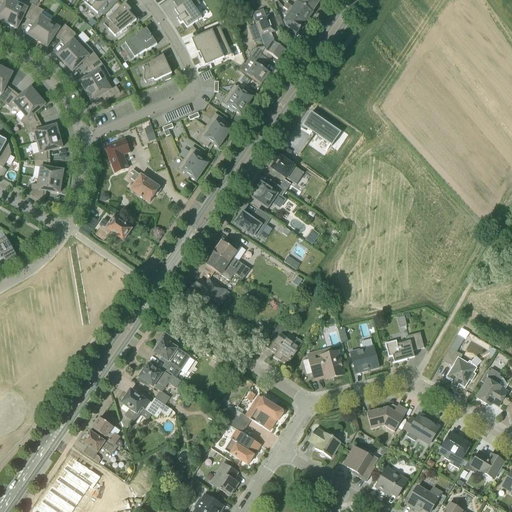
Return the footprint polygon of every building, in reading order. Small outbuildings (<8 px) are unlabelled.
[(0,0),(0,2),(4,5),(0,12),(0,21),(7,25),(17,4),(9,0),(0,0)] [(7,25),(17,30),(24,15),(30,18),(29,21),(37,8),(30,4),(29,5),(19,0),(17,4),(7,25)] [(87,0),(85,3),(98,15),(111,0),(87,0)] [(202,19),(194,8),(200,4),(196,0),(176,0),(173,2),(177,9),(175,11),(178,16),(179,18),(177,19),(178,22),(179,22),(180,25),(183,23),(187,29),(202,19)] [(299,0),(298,2),(313,12),(314,13),(317,8),(316,8),(320,3),(315,0),(299,0)] [(310,16),(313,12),(298,2),(297,2),(296,3),(293,8),(286,3),(283,7),(287,10),(286,11),(289,13),(301,21),(300,22),(304,24),(307,21),(309,20),(310,18),(310,16)] [(115,37),(136,21),(138,19),(131,11),(131,10),(125,4),(103,25),(115,37)] [(37,22),(28,36),(37,42),(50,23),(41,17),(44,12),(37,8),(29,21),(31,19),(37,22)] [(261,38),(264,48),(267,54),(271,57),(279,62),(286,52),(273,43),(274,42),(271,34),(275,32),(272,24),(269,16),(266,17),(263,10),(252,14),(254,21),(256,25),(260,38),(261,38)] [(289,13),(286,11),(282,16),(285,18),(283,22),(285,28),(289,31),(296,36),(298,36),(300,33),(300,31),(304,24),(300,22),(301,21),(289,13)] [(280,14),(274,17),(278,30),(285,27),(280,14)] [(92,27),(96,23),(92,19),(88,24),(92,27)] [(227,19),(221,21),(225,30),(231,28),(227,19)] [(47,48),(56,34),(62,39),(60,42),(70,30),(65,26),(61,30),(50,23),(37,42),(47,48)] [(260,38),(258,32),(256,25),(248,28),(254,44),(261,41),(260,38)] [(136,37),(127,43),(136,58),(146,51),(146,52),(157,45),(152,38),(151,39),(150,37),(151,36),(146,29),(136,36),(136,37)] [(68,45),(56,56),(64,64),(84,45),(75,35),(75,34),(70,30),(60,42),(62,40),(68,45)] [(211,32),(190,41),(196,54),(198,53),(204,67),(223,59),(211,32)] [(84,61),(89,67),(86,69),(87,70),(99,60),(92,51),(85,44),(84,45),(64,64),(72,73),(84,61)] [(262,69),(271,57),(267,54),(264,48),(253,49),(248,57),(249,58),(244,66),(242,65),(239,71),(261,86),(269,74),(262,69)] [(141,66),(150,84),(171,74),(163,56),(141,66)] [(94,74),(80,83),(85,92),(105,81),(98,69),(103,66),(99,60),(87,70),(89,68),(94,74)] [(232,61),(230,64),(239,70),(241,67),(232,61)] [(0,101),(4,104),(13,92),(13,91),(11,94),(5,89),(12,74),(2,69),(0,73),(0,93),(2,94),(0,97),(0,101)] [(115,88),(109,78),(105,81),(85,92),(91,102),(106,94),(109,99),(106,101),(120,93),(116,87),(115,88)] [(253,98),(234,86),(228,94),(247,107),(253,98)] [(12,94),(14,92),(13,92),(4,104),(8,107),(11,110),(16,107),(20,112),(38,97),(30,88),(18,99),(12,94)] [(247,107),(228,94),(222,103),(241,116),(247,107)] [(25,129),(39,122),(36,123),(33,117),(33,116),(45,106),(38,97),(20,112),(25,117),(21,122),(22,124),(25,129)] [(311,113),(302,126),(332,147),(336,141),(333,139),(338,132),(311,113)] [(230,132),(222,126),(225,122),(214,114),(205,128),(224,140),(230,132)] [(40,130),(37,124),(40,122),(39,122),(25,129),(28,135),(34,133),(37,143),(59,137),(56,126),(40,131),(40,130)] [(155,140),(154,136),(151,127),(144,129),(149,142),(155,140)] [(224,140),(205,128),(197,141),(207,148),(210,144),(219,149),(224,140)] [(0,137),(0,167),(3,169),(11,155),(2,150),(7,142),(0,137)] [(34,161),(50,161),(50,160),(47,160),(47,154),(46,153),(62,148),(59,137),(37,143),(40,154),(34,155),(34,161)] [(122,156),(130,153),(125,141),(105,148),(115,174),(127,170),(122,156)] [(208,165),(200,159),(203,155),(192,147),(183,161),(202,174),(208,165)] [(279,157),(271,169),(300,188),(308,176),(279,157)] [(47,168),(47,161),(50,161),(34,161),(34,167),(41,168),(39,179),(61,183),(63,172),(47,169),(47,168)] [(202,174),(183,161),(177,170),(196,182),(202,174)] [(131,174),(134,176),(132,179),(136,182),(130,190),(150,204),(156,195),(158,197),(163,190),(136,173),(133,171),(131,174)] [(59,194),(61,183),(39,179),(38,185),(32,185),(31,189),(30,196),(41,203),(42,202),(43,191),(59,194)] [(272,204),(280,209),(285,201),(282,198),(286,192),(270,181),(266,187),(261,184),(257,190),(251,198),(268,209),(272,204)] [(109,195),(106,194),(103,195),(102,198),(103,201),(106,203),(109,201),(110,198),(109,195)] [(254,236),(268,215),(259,209),(253,219),(243,213),(236,223),(254,236)] [(98,222),(89,215),(82,225),(91,232),(98,222)] [(131,230),(113,218),(109,224),(103,220),(99,226),(123,242),(131,230)] [(286,229),(283,234),(288,237),(291,232),(286,229)] [(312,245),(315,242),(308,237),(305,241),(312,245)] [(0,256),(0,257),(3,256),(6,262),(16,256),(6,238),(0,241),(0,256)] [(228,238),(224,244),(222,242),(213,254),(231,266),(234,275),(243,280),(249,271),(233,259),(237,253),(236,252),(240,246),(228,238)] [(205,265),(221,277),(229,282),(234,275),(231,266),(213,254),(205,265)] [(293,261),(290,266),(296,270),(299,265),(293,261)] [(303,281),(297,277),(292,284),(299,288),(303,281)] [(200,279),(193,289),(220,307),(229,294),(209,279),(205,284),(200,279)] [(406,327),(405,320),(404,317),(396,319),(399,329),(406,327)] [(286,329),(279,324),(268,341),(274,345),(271,349),(277,353),(273,358),(286,367),(299,349),(299,348),(302,343),(296,339),(293,344),(281,336),(286,329)] [(338,330),(340,337),(346,335),(344,328),(338,330)] [(158,347),(154,353),(161,358),(160,359),(165,363),(161,368),(174,377),(176,379),(190,358),(177,349),(178,347),(176,346),(178,343),(173,340),(164,334),(156,346),(158,347)] [(396,342),(385,345),(388,358),(392,357),(394,364),(406,361),(406,362),(407,361),(414,359),(413,352),(424,349),(420,334),(405,338),(407,343),(397,345),(396,342)] [(462,356),(456,353),(464,340),(457,336),(442,362),(452,367),(445,379),(458,387),(459,386),(464,389),(469,381),(471,382),(476,375),(474,374),(477,369),(469,362),(467,364),(460,360),(462,356)] [(373,347),(350,353),(355,375),(379,369),(373,347)] [(343,376),(337,353),(309,361),(313,380),(325,376),(326,380),(343,376)] [(153,387),(160,392),(161,393),(167,384),(176,390),(181,383),(172,377),(171,378),(157,368),(156,371),(148,365),(137,380),(143,385),(145,382),(153,387)] [(498,408),(507,393),(497,387),(502,379),(499,377),(500,375),(491,370),(489,372),(488,371),(481,382),(484,385),(476,399),(490,407),(492,404),(498,408)] [(121,404),(129,409),(124,417),(125,417),(130,421),(131,422),(134,424),(140,415),(144,409),(156,418),(160,413),(167,417),(171,411),(164,406),(155,400),(151,405),(130,391),(121,404)] [(160,392),(155,400),(164,406),(170,398),(161,393),(160,392)] [(255,396),(251,393),(246,400),(250,403),(255,396)] [(253,406),(246,417),(235,410),(230,418),(246,428),(251,421),(269,432),(276,422),(278,421),(282,414),(282,412),(259,397),(253,406)] [(368,422),(370,431),(384,427),(394,433),(407,412),(398,406),(394,413),(387,409),(366,414),(368,422)] [(418,439),(429,445),(439,429),(428,422),(429,421),(419,414),(415,422),(410,418),(403,430),(409,433),(410,431),(419,437),(418,439)] [(120,438),(116,436),(119,432),(112,428),(99,418),(92,429),(94,431),(101,435),(108,440),(115,445),(120,438)] [(237,431),(224,451),(248,466),(260,446),(242,434),(246,428),(230,418),(226,425),(237,431)] [(325,456),(331,460),(340,443),(324,434),(316,429),(309,440),(317,445),(314,450),(320,453),(320,454),(319,454),(319,455),(320,455),(320,456),(321,457),(322,457),(323,457),(324,457),(325,456)] [(87,446),(82,453),(92,460),(101,448),(109,453),(110,452),(113,454),(115,450),(106,443),(99,438),(92,434),(90,432),(82,443),(87,446)] [(441,448),(448,452),(443,459),(450,463),(449,464),(458,470),(463,461),(462,460),(470,445),(450,433),(441,448)] [(118,447),(115,445),(108,440),(106,443),(115,450),(118,447)] [(366,483),(375,468),(373,467),(378,460),(370,455),(369,457),(363,453),(359,454),(352,450),(343,466),(358,475),(356,477),(366,483)] [(141,459),(138,453),(133,456),(136,462),(141,459)] [(479,453),(471,467),(493,480),(503,463),(491,455),(489,459),(479,453)] [(435,463),(429,459),(425,465),(431,469),(435,463)] [(73,511),(90,488),(93,491),(101,479),(76,461),(72,467),(68,465),(64,471),(68,474),(65,478),(61,476),(56,482),(60,485),(57,489),(53,486),(49,493),(53,495),(50,500),(46,497),(41,504),(45,506),(42,511),(38,508),(35,511),(73,511)] [(222,474),(214,487),(230,497),(238,484),(233,481),(238,474),(223,464),(218,472),(222,474)] [(511,469),(501,488),(511,494),(511,469)] [(391,477),(384,473),(375,488),(386,495),(387,493),(390,492),(398,497),(407,481),(393,473),(391,477)] [(464,482),(459,478),(455,484),(461,488),(464,482)] [(192,481),(188,487),(193,490),(197,484),(192,481)] [(430,511),(438,500),(429,494),(417,487),(406,505),(416,511),(417,508),(424,511),(430,511)] [(200,511),(220,511),(223,507),(204,495),(200,501),(199,500),(194,508),(200,511)]
